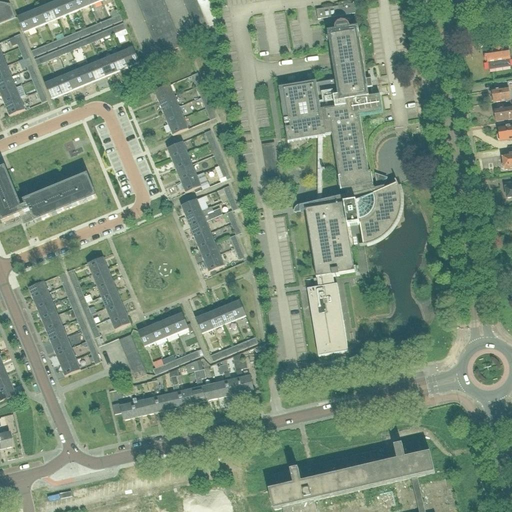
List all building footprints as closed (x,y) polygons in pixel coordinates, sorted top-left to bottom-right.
[(74,0),(63,0),(62,1),(68,17),(79,12),(74,0)] [(86,0),(74,0),(79,12),(90,8),(86,0)] [(509,0),(473,0),(471,1),(472,4),(474,4),(474,6),(476,6),(477,15),(511,10),(509,0)] [(62,1),(51,5),(57,21),(68,17),(62,1)] [(140,11),(152,7),(150,1),(138,6),(140,11)] [(196,1),(185,6),(187,11),(199,6),(196,1)] [(0,24),(12,20),(14,19),(16,19),(10,5),(0,2),(0,24)] [(152,7),(154,12),(166,7),(164,2),(152,7)] [(356,14),(354,4),(316,10),(318,20),(356,14)] [(51,5),(40,10),(46,25),(57,21),(51,5)] [(199,6),(187,11),(189,17),(201,12),(199,6)] [(143,17),(154,12),(152,7),(141,11),(143,17)] [(154,12),(156,18),(168,13),(166,7),(154,12)] [(40,10),(29,14),(35,30),(46,25),(40,10)] [(145,22),(156,18),(154,12),(143,17),(145,22)] [(201,12),(189,17),(191,22),(203,17),(201,12)] [(156,18),(159,23),(170,18),(168,13),(156,18)] [(35,30),(29,14),(19,18),(17,19),(21,27),(24,35),(35,30)] [(122,22),(120,16),(111,20),(114,25),(122,22)] [(203,17),(191,22),(194,28),(205,23),(203,17)] [(147,28),(159,23),(156,18),(145,22),(147,28)] [(159,23),(161,29),(173,24),(170,18),(159,23)] [(111,27),(108,21),(100,24),(102,30),(111,27)] [(149,33),(161,29),(159,23),(147,28),(149,33)] [(205,23),(194,28),(196,33),(207,28),(205,23)] [(346,197),(316,203),(299,207),(301,213),(306,212),(316,279),(317,279),(319,289),(308,291),(319,358),(348,353),(337,286),(334,286),(333,278),(340,277),(339,276),(355,273),(348,228),(360,226),(363,247),(366,247),(369,246),(372,245),(375,244),(378,242),(380,241),(383,239),(385,238),(388,235),(389,235),(390,233),(392,230),(394,228),(396,225),(397,222),(398,219),(399,217),(400,213),(401,211),(401,209),(401,207),(401,205),(401,203),(401,201),(401,199),(401,197),(400,194),(400,192),(399,190),(398,188),(397,185),(386,190),(384,187),(375,190),(374,188),(372,187),(373,187),(371,173),(369,173),(360,117),(383,113),(380,96),(369,98),(358,28),(351,29),(349,25),(346,23),(342,23),(338,24),(336,28),(335,32),(328,33),(336,81),(317,84),(316,82),(279,89),(285,125),(290,125),(290,128),(286,129),(288,144),(325,138),(325,137),(332,135),(339,178),(341,192),(345,191),(346,197)] [(161,29),(163,34),(175,30),(173,24),(161,29)] [(100,31),(97,26),(89,29),(91,35),(100,31)] [(120,26),(112,30),(114,35),(123,32),(120,26)] [(207,28),(196,33),(198,39),(210,34),(207,28)] [(149,33),(152,39),(163,34),(161,29),(149,33)] [(89,36),(86,30),(78,33),(80,39),(89,36)] [(163,34),(165,40),(177,35),(175,30),(163,34)] [(109,31),(101,34),(103,40),(112,36),(109,31)] [(152,39),(154,45),(165,40),(163,34),(152,39)] [(14,38),(18,46),(23,44),(20,35),(14,38)] [(78,40),(75,35),(67,38),(69,44),(78,40)] [(98,35),(90,39),(92,44),(101,41),(98,35)] [(165,40),(168,46),(180,41),(177,35),(165,40)] [(487,63),(488,63),(489,70),(511,67),(508,49),(511,48),(511,38),(501,40),(502,47),(491,48),(491,51),(485,52),(486,55),(485,58),(487,60),(487,63)] [(67,45),(65,39),(56,42),(58,48),(67,45)] [(87,40),(79,43),(81,49),(90,45),(87,40)] [(165,40),(154,45),(156,50),(168,46),(165,40)] [(180,41),(168,46),(170,52),(182,47),(180,41)] [(56,49),(54,44),(45,47),(47,52),(56,49)] [(76,44),(68,48),(70,53),(79,50),(76,44)] [(156,50),(159,56),(170,52),(168,46),(156,50)] [(19,50),(23,58),(28,56),(25,48),(19,50)] [(45,53),(43,48),(34,51),(36,57),(45,53)] [(65,49),(57,52),(59,58),(68,54),(65,49)] [(133,49),(122,53),(128,69),(140,65),(133,49)] [(54,53),(46,57),(48,62),(57,59),(54,53)] [(122,53),(111,58),(117,74),(128,69),(122,53)] [(29,58),(24,61),(27,69),(33,67),(29,58)] [(43,58),(35,61),(37,66),(45,63),(43,58)] [(111,58),(100,63),(106,79),(117,74),(111,58)] [(100,63),(89,67),(95,83),(106,79),(100,63)] [(0,70),(0,82),(12,78),(7,67),(0,70)] [(89,67),(78,72),(84,88),(95,83),(89,67)] [(34,69),(28,71),(31,80),(37,77),(34,69)] [(78,72),(67,76),(74,92),(84,88),(78,72)] [(198,75),(192,77),(195,85),(201,83),(198,75)] [(67,76),(56,81),(63,97),(74,92),(67,76)] [(0,82),(0,94),(0,95),(16,89),(12,78),(0,82)] [(38,80),(32,82),(36,90),(42,88),(38,80)] [(56,81),(44,85),(51,101),(63,97),(56,81)] [(154,93),(159,104),(175,97),(170,86),(154,93)] [(206,94),(202,86),(196,88),(200,97),(206,94)] [(499,90),(491,91),(492,96),(491,98),(491,101),(493,101),(493,103),(510,101),(508,87),(499,89),(499,90)] [(0,95),(5,106),(21,100),(16,89),(0,95)] [(179,104),(198,97),(195,89),(176,96),(179,104)] [(43,91),(37,93),(40,101),(46,99),(43,91)] [(159,104),(163,115),(179,108),(175,97),(159,104)] [(207,97),(201,99),(204,107),(210,105),(207,97)] [(21,100),(5,106),(9,117),(25,111),(21,100)] [(504,109),(494,110),(495,115),(494,116),(494,120),(496,121),(496,122),(511,119),(511,100),(510,100),(511,106),(504,108),(504,109)] [(211,107),(205,110),(209,118),(214,116),(211,107)] [(163,115),(168,125),(184,119),(179,108),(163,115)] [(184,119),(168,125),(172,137),(188,130),(184,119)] [(499,134),(497,135),(498,140),(499,141),(500,142),(511,140),(511,126),(498,128),(499,134)] [(210,132),(205,134),(208,143),(214,140),(210,132)] [(167,150),(171,162),(188,155),(183,144),(167,150)] [(215,144),(210,146),(213,154),(219,152),(215,144)] [(263,146),(271,193),(281,191),(274,145),(263,146)] [(220,154),(214,157),(217,165),(223,163),(220,154)] [(511,154),(502,156),(502,159),(503,162),(501,164),(502,168),(504,169),(504,171),(511,169),(511,154)] [(171,162),(176,172),(192,166),(188,155),(171,162)] [(224,165),(218,167),(222,176),(228,173),(224,165)] [(176,172),(180,183),(196,177),(192,166),(176,172)] [(0,169),(0,218),(2,224),(22,216),(25,223),(34,220),(35,224),(97,198),(88,176),(84,177),(19,204),(5,168),(0,169)] [(196,177),(180,183),(185,194),(201,188),(196,177)] [(229,187),(223,190),(226,198),(232,196),(229,187)] [(234,199),(228,202),(231,210),(237,207),(234,199)] [(181,208),(186,219),(202,212),(197,201),(181,208)] [(186,219),(190,230),(206,223),(202,212),(186,219)] [(232,212),(226,215),(230,223),(236,220),(232,212)] [(190,230),(195,241),(211,234),(206,223),(190,230)] [(237,223),(231,226),(234,234),(240,232),(237,223)] [(195,241),(199,252),(215,245),(211,234),(195,241)] [(236,236),(229,239),(233,247),(239,245),(236,236)] [(199,252),(204,263),(220,256),(215,245),(199,252)] [(240,247),(234,250),(237,258),(243,256),(240,247)] [(220,256),(204,263),(208,274),(225,267),(220,256)] [(88,265),(93,276),(109,270),(104,258),(88,265)] [(93,276),(97,287),(113,281),(109,270),(93,276)] [(72,284),(77,282),(74,274),(68,276),(72,284)] [(65,275),(59,277),(62,285),(68,283),(65,275)] [(97,287),(102,298),(117,292),(113,281),(97,287)] [(29,288),(34,300),(50,294),(45,282),(29,288)] [(73,287),(76,295),(82,293),(79,285),(73,287)] [(69,286),(63,288),(67,297),(73,294),(69,286)] [(102,298),(106,309),(122,303),(117,292),(102,298)] [(34,300),(38,311),(55,305),(50,294),(34,300)] [(81,306),(87,304),(83,296),(78,298),(81,306)] [(74,297),(68,299),(71,308),(77,305),(74,297)] [(240,302),(228,307),(235,323),(246,318),(240,302)] [(122,303),(106,309),(110,320),(126,314),(122,303)] [(38,311),(43,322),(59,316),(55,305),(38,311)] [(82,309),(85,317),(91,315),(88,307),(82,309)] [(228,307),(217,311),(224,327),(235,323),(228,307)] [(78,308),(72,311),(76,319),(82,316),(78,308)] [(217,311),(207,316),(213,332),(224,327),(217,311)] [(126,314),(110,320),(115,332),(131,325),(126,314)] [(182,315),(171,319),(178,335),(189,331),(182,315)] [(43,322),(47,333),(63,327),(59,316),(43,322)] [(213,332),(207,316),(195,320),(202,336),(213,332)] [(87,320),(90,328),(96,326),(92,317),(87,320)] [(83,319),(77,322),(80,330),(86,328),(83,319)] [(171,319),(160,324),(167,340),(178,335),(171,319)] [(160,324),(149,328),(156,344),(167,340),(160,324)] [(47,333),(52,345),(68,338),(63,327),(47,333)] [(91,331),(95,339),(100,337),(97,328),(91,331)] [(156,344),(149,328),(138,333),(145,349),(156,344)] [(87,330),(81,333),(85,341),(91,339),(87,330)] [(119,341),(122,347),(133,342),(131,336),(119,341)] [(52,345),(56,356),(72,349),(68,338),(52,345)] [(258,345),(255,338),(247,342),(249,348),(258,345)] [(92,342),(86,344),(89,352),(95,350),(92,342)] [(122,347),(124,352),(135,348),(133,342),(122,347)] [(246,349),(243,343),(235,347),(237,352),(246,349)] [(124,352),(126,358),(138,353),(135,348),(124,352)] [(235,354),(233,348),(224,351),(227,357),(235,354)] [(56,356),(61,367),(77,361),(72,349),(56,356)] [(200,358),(197,352),(189,355),(192,361),(200,358)] [(216,361),(224,358),(222,352),(213,356),(216,361)] [(97,353),(91,355),(94,363),(100,361),(97,353)] [(126,358),(128,363),(140,358),(138,353),(126,358)] [(189,362),(186,356),(178,360),(180,366),(189,362)] [(128,363),(131,369),(142,364),(140,358),(128,363)] [(77,361),(61,367),(65,379),(82,372),(77,361)] [(178,367),(176,361),(167,364),(170,370),(178,367)] [(238,380),(241,395),(253,392),(250,377),(243,379),(241,371),(239,363),(234,364),(238,380)] [(131,369),(133,374),(144,369),(142,364),(131,369)] [(167,371),(165,365),(157,369),(159,374),(167,371)] [(144,369),(133,374),(135,380),(147,375),(144,369)] [(191,391),(195,406),(207,403),(203,388),(201,381),(199,372),(194,373),(197,387),(190,389),(191,391)] [(0,376),(0,389),(10,385),(5,374),(0,376)] [(168,396),(171,411),(183,408),(178,386),(176,378),(171,379),(174,394),(168,396)] [(226,382),(230,398),(241,395),(238,380),(226,382)] [(214,385),(218,400),(230,398),(226,382),(214,385)] [(10,385),(0,389),(0,402),(15,397),(10,385)] [(203,388),(207,403),(218,400),(214,385),(203,388)] [(133,404),(136,419),(148,416),(145,401),(137,403),(134,387),(129,388),(131,397),(133,404)] [(156,399),(160,414),(171,411),(168,396),(161,398),(159,390),(154,391),(156,399)] [(191,391),(180,393),(183,408),(195,406),(191,391)] [(145,401),(148,416),(160,414),(156,399),(145,401)] [(136,419),(133,404),(121,407),(121,404),(112,406),(114,416),(122,414),(124,422),(136,419)] [(0,435),(0,451),(12,449),(9,434),(0,435)] [(274,511),(283,510),(283,511),(317,511),(315,502),(412,480),(417,479),(435,474),(431,458),(423,460),(419,442),(395,448),(398,461),(311,482),(308,468),(275,476),(279,494),(270,496),(273,511),(274,511)] [(216,492),(210,493),(213,506),(231,502),(227,481),(214,484),(216,492)] [(202,486),(190,489),(195,511),(213,506),(210,493),(204,495),(202,486)] [(180,500),(174,501),(176,511),(188,511),(195,511),(190,489),(178,492),(180,500)] [(166,495),(154,498),(157,511),(176,511),(174,501),(168,503),(166,495)] [(144,508),(138,510),(138,511),(157,511),(154,498),(142,500),(144,508)] [(126,511),(138,511),(138,510),(136,502),(125,504),(126,511)]
